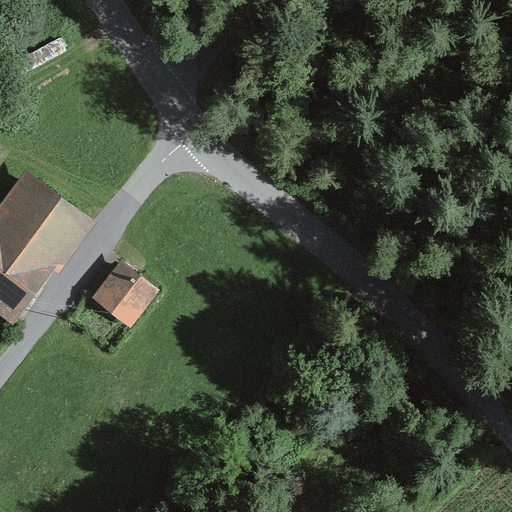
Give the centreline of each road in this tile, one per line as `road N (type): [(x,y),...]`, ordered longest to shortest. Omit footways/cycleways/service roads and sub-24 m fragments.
road 1 (tertiary): [(511,431),(205,109)]
road 2 (unclassified): [(205,109),(0,375)]
road 3 (tertiary): [(205,109),(111,0)]
road 4 (track): [(289,0),(205,109)]
